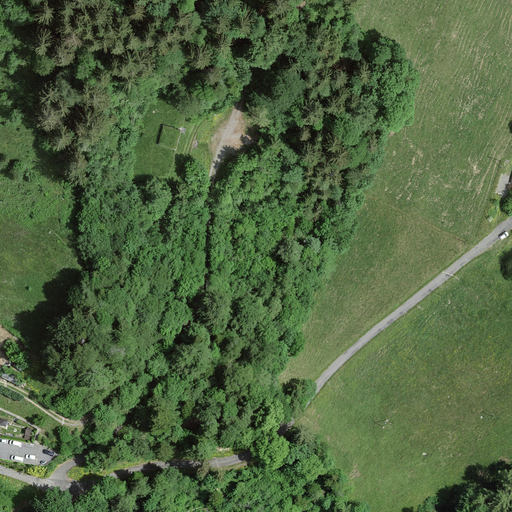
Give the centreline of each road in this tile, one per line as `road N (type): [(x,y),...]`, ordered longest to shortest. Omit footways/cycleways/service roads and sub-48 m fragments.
road 1 (unclassified): [(511,223),(349,354),(289,425),(249,457),(150,468),(75,489),(0,468)]
road 2 (track): [(56,487),(62,471),(104,441),(197,330),(215,155),(251,59),(304,0)]
road 3 (track): [(0,381),(62,420),(86,421),(201,302)]
